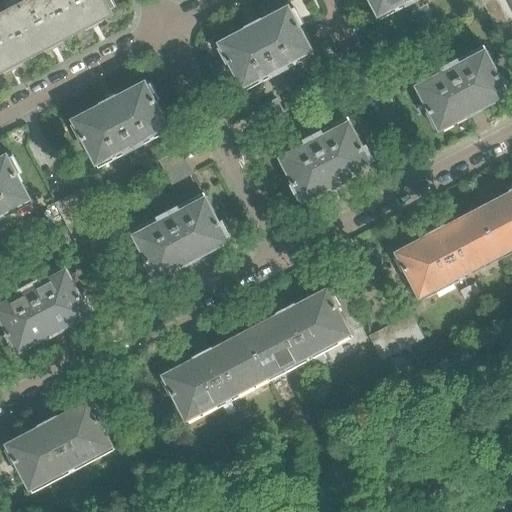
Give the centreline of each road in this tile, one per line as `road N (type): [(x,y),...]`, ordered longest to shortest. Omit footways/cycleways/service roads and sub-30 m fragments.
road 1 (residential): [(278,252),(0,402)]
road 2 (residential): [(511,131),(278,252)]
road 3 (residential): [(278,252),(168,30)]
road 4 (residential): [(0,119),(168,30)]
